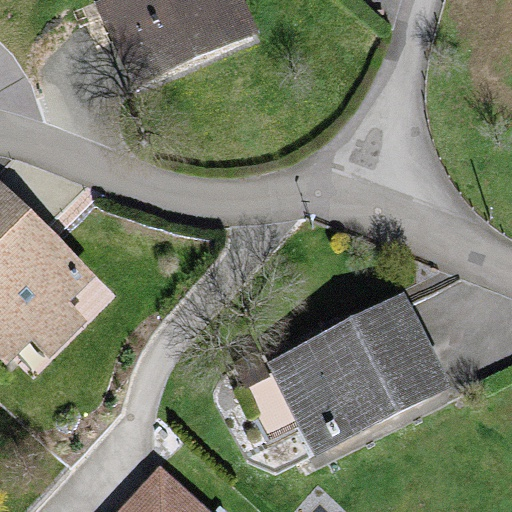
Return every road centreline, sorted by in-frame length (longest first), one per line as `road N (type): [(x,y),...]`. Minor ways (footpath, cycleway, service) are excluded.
road 1 (residential): [(368,211),(196,198),(0,137)]
road 2 (residential): [(368,211),(421,0)]
road 3 (residential): [(511,270),(368,211)]
